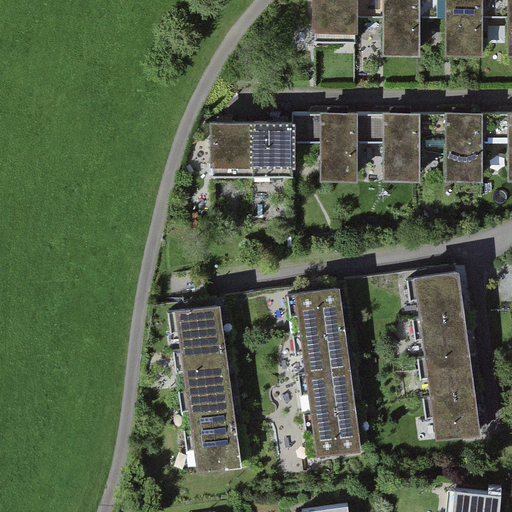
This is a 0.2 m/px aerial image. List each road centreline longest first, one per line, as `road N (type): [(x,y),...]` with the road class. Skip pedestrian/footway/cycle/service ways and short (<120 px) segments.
road 1 (residential): [(102,511),(115,479),(157,220),(184,126),(263,0)]
road 2 (residential): [(216,283),(482,244),(511,230)]
road 3 (residential): [(239,95),(511,98)]
